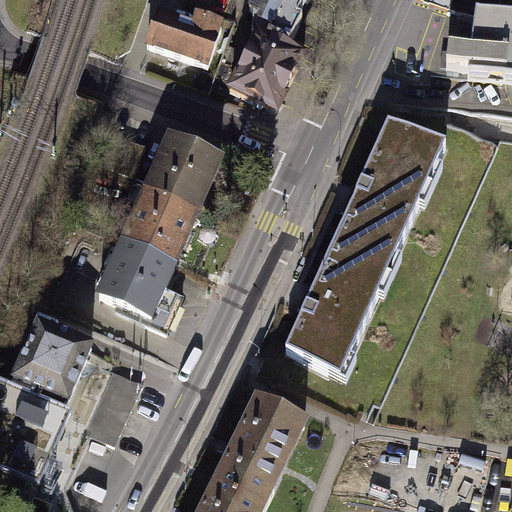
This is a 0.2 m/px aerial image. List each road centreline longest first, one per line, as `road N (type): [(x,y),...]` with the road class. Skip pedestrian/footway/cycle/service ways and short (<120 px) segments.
road 1 (primary): [(138,511),(230,337),(307,162)]
road 2 (residential): [(307,162),(0,45)]
road 3 (primary): [(307,162),(380,0)]
